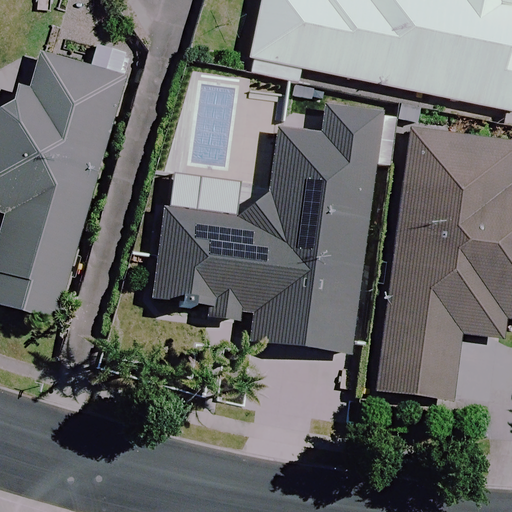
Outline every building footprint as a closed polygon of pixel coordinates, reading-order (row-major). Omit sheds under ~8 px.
[(511,0),(257,0),(245,63),(511,117),(511,43),(504,42),(511,0)] [(19,120),(0,115),(0,218),(2,219),(0,224),(0,311),(51,326),(119,83),(36,59),(19,120)] [(229,155),(172,106),(155,178),(186,205),(229,155)] [(148,309),(200,316),(199,322),(247,328),(245,346),(341,359),(367,170),(383,172),(389,123),(374,121),(316,113),(313,138),(271,132),(258,228),(160,215),(148,309)] [(511,151),(511,149),(403,136),(373,396),(449,405),(457,338),(497,342),(499,323),(511,324),(511,183),(508,183),(511,151)]
